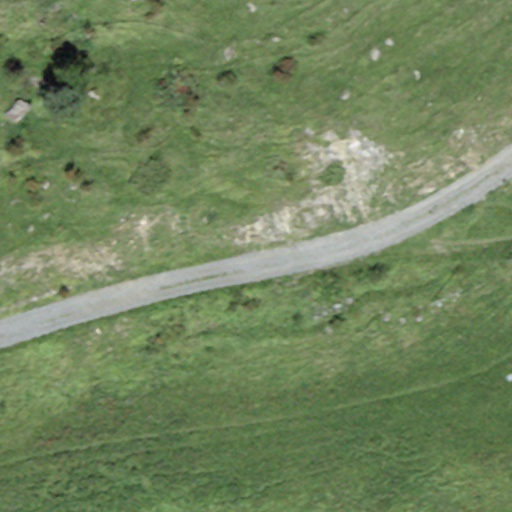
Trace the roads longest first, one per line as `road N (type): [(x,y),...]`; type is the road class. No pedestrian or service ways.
road 1 (track): [(511,152),(410,225),(280,264),(95,283),(0,320)]
road 2 (track): [(511,356),(383,401),(0,470)]
